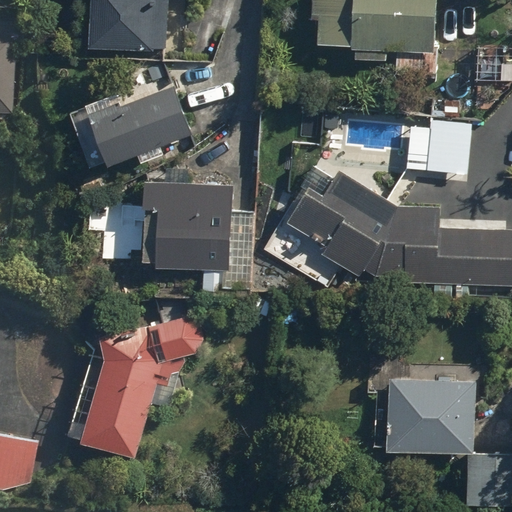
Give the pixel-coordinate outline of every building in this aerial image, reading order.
[(90,0),(87,48),(154,52),(154,50),(166,50),(168,0),(90,0)] [(311,0),(309,22),(317,23),(315,45),(350,48),(350,51),(355,52),(354,61),(386,62),(386,53),(434,55),(434,54),(436,0),(311,0)] [(13,35),(0,34),(0,114),(9,115),(13,35)] [(173,84),(87,114),(106,168),(192,137),(173,84)] [(284,148),(266,147),(265,183),(283,183),(284,148)] [(511,287),(511,229),(440,228),(440,208),(397,207),(339,171),(323,198),(308,188),(286,224),(327,247),(323,257),(360,277),(365,270),(376,278),(405,278),(405,285),(511,287)] [(233,186),(144,182),(143,212),(144,212),(142,264),(154,264),(154,269),(204,271),(203,292),(213,292),(213,296),(251,298),(255,213),(232,212),(233,186)] [(104,361),(80,445),(135,460),(151,404),(170,409),(185,356),(196,354),(204,340),(200,325),(186,317),(99,338),(104,361)] [(511,456),(473,456),(476,382),(389,379),(387,454),(466,456),(465,506),(511,505),(511,456)] [(36,441),(0,434),(0,491),(28,484),(36,441)]
